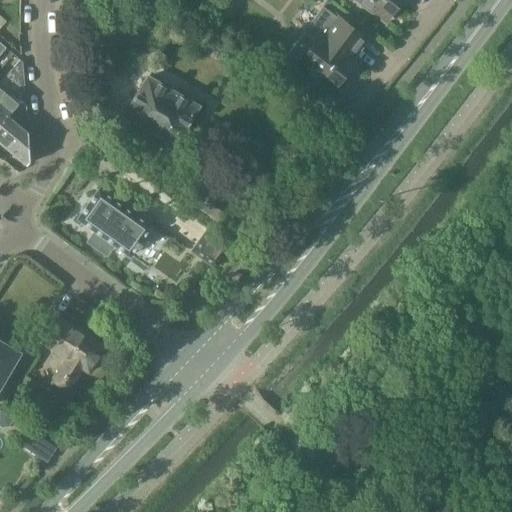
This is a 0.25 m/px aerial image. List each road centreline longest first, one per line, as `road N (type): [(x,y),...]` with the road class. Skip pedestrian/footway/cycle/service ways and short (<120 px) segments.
road 1 (tertiary): [(199,365),(343,201),(497,0)]
road 2 (residential): [(199,365),(14,221)]
road 3 (residential): [(14,221),(51,151),(44,0)]
road 4 (tertiary): [(56,511),(199,365)]
